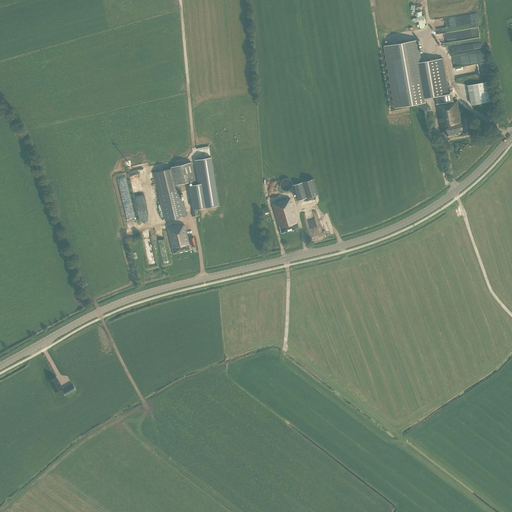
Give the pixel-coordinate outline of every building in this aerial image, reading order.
[(447,17),(449,26),(477,20),(475,11),(447,17)] [(443,58),(422,62),(418,41),(384,46),(395,108),(426,103),(425,98),(436,97),(437,105),(442,132),(446,131),(447,137),(458,135),(458,133),(462,132),(461,127),(462,127),(457,101),(449,103),(447,95),(449,94),(443,58)] [(479,58),(485,58),(485,52),(475,52),(476,62),(480,61),(479,58)] [(467,53),(454,56),(455,60),(454,60),(455,67),(468,64),(467,62),(471,61),(470,57),(468,58),(467,53)] [(468,86),(472,105),(482,104),(478,84),(468,86)] [(174,168),(153,173),(165,221),(186,215),(182,200),(181,200),(177,185),(196,180),(191,163),(173,167),(174,168)] [(143,168),(129,170),(130,180),(145,178),(143,168)] [(286,178),(285,179),(284,179),(283,179),(282,180),(282,181),(281,181),(281,182),(281,183),(280,183),(280,184),(280,185),(280,186),(281,186),(281,187),(281,188),(282,189),(283,190),(284,190),(285,190),(286,191),(287,191),(288,190),(289,190),(290,190),(290,189),(291,189),(291,188),(292,187),(292,186),(292,185),(292,184),(292,183),(292,182),(292,181),(291,181),(291,180),(290,180),(290,179),(289,179),(288,179),(287,178),(286,178)] [(298,201),(306,199),(318,195),(314,179),(301,183),(293,185),(298,201)] [(132,183),(141,223),(150,221),(141,181),(132,183)] [(193,210),(208,207),(204,183),(189,186),(193,210)] [(290,199),(272,204),(279,227),(281,233),(294,229),(298,228),(290,199)] [(312,239),(320,237),(314,210),(306,212),(312,239)] [(190,250),(188,243),(184,225),(179,227),(179,225),(167,228),(173,254),(190,250)] [(56,378),(49,382),(55,392),(62,388),(56,378)] [(73,386),(66,390),(69,394),(76,390),(73,386)]
